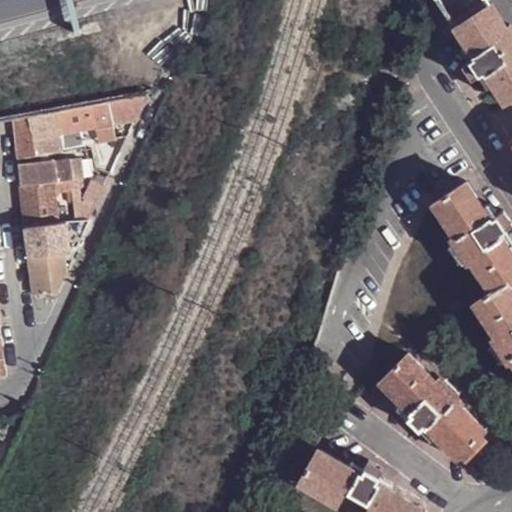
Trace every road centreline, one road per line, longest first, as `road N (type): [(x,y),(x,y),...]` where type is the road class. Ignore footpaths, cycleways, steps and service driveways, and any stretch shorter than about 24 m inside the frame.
road 1 (residential): [(153,100),(26,390)]
road 2 (residential): [(0,191),(26,390)]
